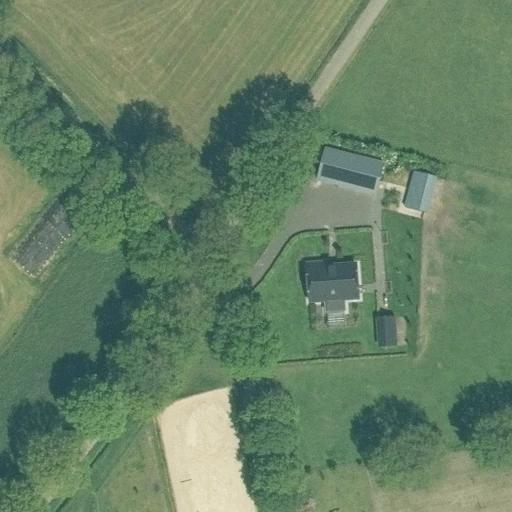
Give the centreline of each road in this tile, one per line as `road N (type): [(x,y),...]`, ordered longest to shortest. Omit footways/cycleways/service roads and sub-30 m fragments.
road 1 (unclassified): [(206,257),(379,0)]
road 2 (unclassified): [(40,511),(195,287),(206,257)]
road 3 (unclassified): [(0,49),(206,257)]
road 4 (unclassified): [(272,511),(243,357),(206,257)]
